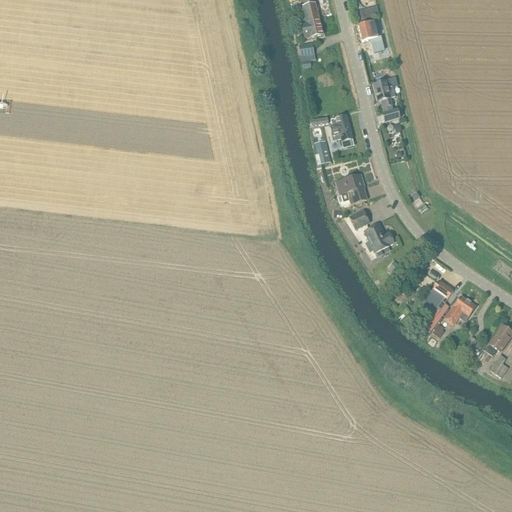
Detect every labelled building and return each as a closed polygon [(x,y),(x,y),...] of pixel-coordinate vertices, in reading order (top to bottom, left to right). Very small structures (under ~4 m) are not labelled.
[(302,8),(306,24),(300,26),(304,40),(310,39),(323,36),(315,5),(302,8)] [(355,24),(357,24),(373,21),(370,9),(364,10),(352,13),(355,24)] [(358,28),(362,44),(370,42),(372,49),(382,47),(380,39),(378,40),(374,24),(358,28)] [(299,47),(300,53),(301,58),(314,56),(312,45),(299,47)] [(372,49),(373,56),(384,53),(383,46),(382,47),(372,49)] [(385,83),(373,87),(377,104),(381,103),(384,102),(385,109),(382,109),(384,115),(382,115),(385,124),(399,120),(397,111),(393,113),(391,107),(390,100),(395,99),(393,90),(397,88),(395,79),(386,81),(389,91),(387,91),(385,83)] [(328,125),(327,120),(326,118),(310,121),(312,128),(328,125)] [(352,141),(350,133),(346,118),(330,122),(331,128),(329,128),(333,142),(340,140),(341,143),(352,141)] [(318,156),(315,156),(318,170),(322,169),(321,166),(329,164),(326,151),(324,143),(315,145),(317,153),(318,156)] [(361,177),(335,184),(339,197),(337,198),(339,205),(343,204),(349,202),(350,207),(367,203),(366,202),(363,190),(362,185),(363,185),(361,177)] [(355,231),(369,224),(363,213),(349,219),(355,231)] [(364,233),(375,255),(389,248),(389,247),(394,244),(389,234),(384,237),(379,226),(364,233)] [(393,262),(388,270),(395,275),(400,268),(393,262)] [(439,283),(425,302),(440,312),(445,306),(444,305),(446,302),(448,299),(450,297),(453,293),(449,290),(439,283)] [(476,308),(460,298),(453,309),(453,308),(444,322),(453,328),(459,319),(465,323),(468,319),(476,308)] [(429,321),(424,328),(431,333),(448,308),(445,306),(440,312),(440,313),(436,310),(429,321)] [(438,326),(432,335),(437,339),(442,332),(444,329),(438,326)] [(500,354),(511,336),(511,334),(502,327),(485,353),(492,358),(497,352),(500,354)] [(476,343),(471,339),(462,352),(468,355),(476,343)] [(485,358),(480,354),(474,362),(480,366),(485,358)] [(495,376),(505,361),(499,357),(489,372),(495,376)]
